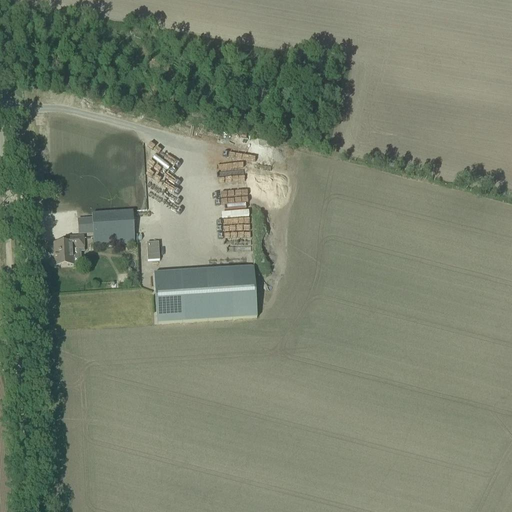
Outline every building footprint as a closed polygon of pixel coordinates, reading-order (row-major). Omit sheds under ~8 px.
[(119,124),(119,129),(147,134),(148,128),(119,124)] [(52,130),(56,188),(83,187),(80,128),(52,130)] [(101,143),(103,182),(186,177),(183,139),(101,143)] [(91,215),(93,247),(134,244),(132,212),(91,215)] [(63,244),(53,244),(55,267),(72,266),(71,248),(83,247),(82,238),(63,239),(63,244)] [(161,242),(147,242),(147,261),(162,261),(161,242)] [(256,319),(253,268),(153,274),(156,325),(256,319)]
